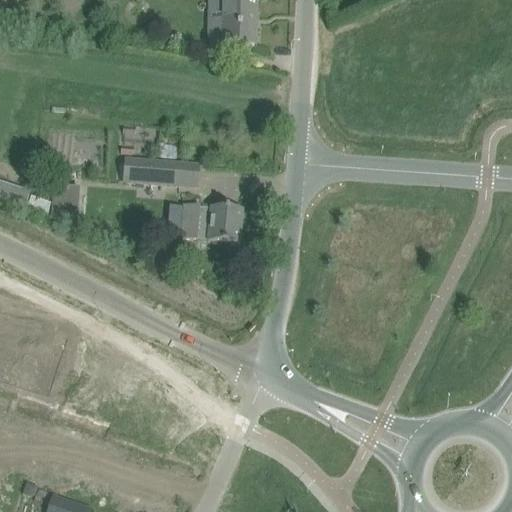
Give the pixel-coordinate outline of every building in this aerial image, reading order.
[(220,0),(220,27),(209,26),(208,47),(256,48),(257,0),(220,0)] [(179,188),(198,190),(200,168),(125,161),(123,183),(179,188)] [(0,183),(0,201),(24,210),(29,193),(0,183)] [(63,188),(60,222),(76,223),(78,189),(63,188)] [(243,212),(223,211),(211,210),(211,211),(200,210),(200,209),(184,207),(181,242),(183,242),(183,241),(197,242),(208,243),(208,244),(240,247),(243,212)] [(27,485),(23,496),(29,498),(35,496),(38,489),(27,485)] [(54,498),(48,511),(91,511),(54,498)]
